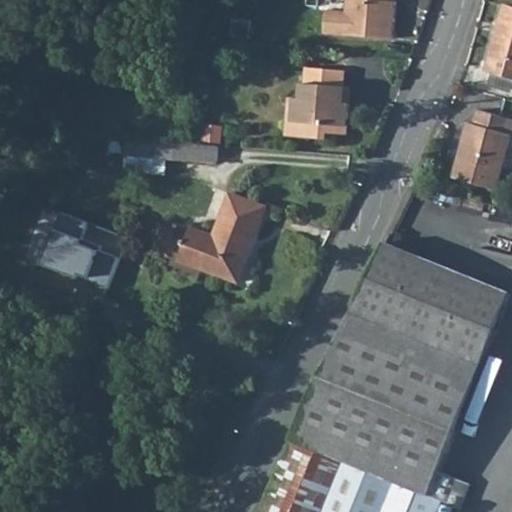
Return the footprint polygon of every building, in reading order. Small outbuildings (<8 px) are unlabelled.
[(390,0),(347,0),(346,12),(326,10),(325,33),(393,38),(396,1),(390,0)] [(511,75),(511,7),(505,5),(488,69),(511,75)] [(344,86),(345,70),(308,67),(307,83),(304,83),(302,98),(296,98),(294,122),(305,123),(303,137),(327,139),(328,132),(348,134),(350,103),(346,103),(347,86),(344,86)] [(305,123),(294,122),(296,98),(290,97),(287,136),(303,137),(305,123)] [(472,122),(455,177),(497,188),(511,139),(511,119),(482,110),(478,124),(472,122)] [(152,140),(129,138),(126,171),(166,174),(168,158),(150,156),(152,140)] [(218,162),(219,146),(152,140),(150,156),(168,158),(218,162)] [(215,236),(192,227),(180,259),(240,281),(268,206),(232,193),(215,236)] [(354,311),(266,511),(437,511),(442,500),(461,508),(471,483),(440,470),(511,294),(511,292),(387,243),(354,311)]
